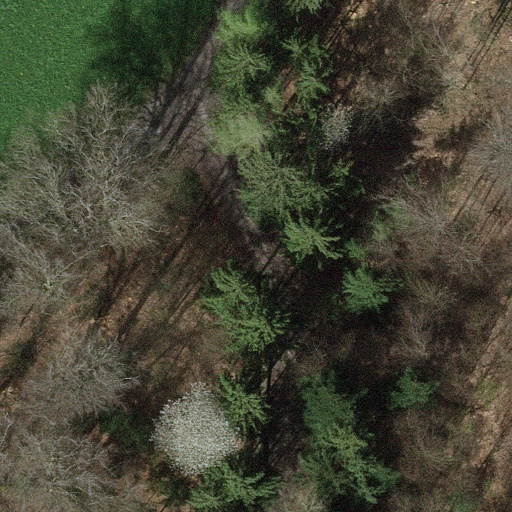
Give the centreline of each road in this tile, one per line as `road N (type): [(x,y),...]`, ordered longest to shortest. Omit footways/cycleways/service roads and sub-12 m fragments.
road 1 (track): [(263,511),(286,422),(289,353),(280,295),(176,91)]
road 2 (track): [(0,252),(176,91)]
